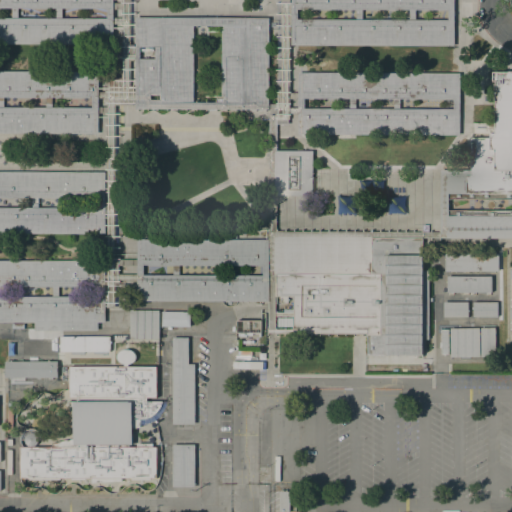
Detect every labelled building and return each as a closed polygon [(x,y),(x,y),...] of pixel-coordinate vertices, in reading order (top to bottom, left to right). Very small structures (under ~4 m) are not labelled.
[(0,0),(112,0),(113,2),(112,8),(106,7),(61,7),(55,7),(17,7),(11,7),(0,7),(0,0)] [(107,306),(107,301),(104,301),(104,295),(99,295),(99,285),(104,286),(104,279),(106,279),(106,213),(105,213),(105,208),(99,208),(99,198),(105,198),(105,192),(106,192),(107,113),(98,113),(98,107),(92,107),(92,97),(98,97),(98,92),(107,92),(107,79),(121,79),(122,24),(113,24),(113,18),(106,17),(106,7),(112,8),(113,2),(121,2),(121,0),(134,0),(134,102),(120,102),(120,251),(115,251),(115,256),(118,256),(118,259),(136,258),(136,264),(142,264),(142,274),(136,274),(136,279),(119,279),(119,304),(114,305),(114,306),(107,306)] [(290,0),(290,8),(296,8),(296,18),(291,18),(291,35),(289,36),(289,92),(297,92),(297,98),(289,98),(289,107),(297,107),(297,113),(288,113),(288,123),(276,123),(276,149),(312,149),(312,194),(275,194),(275,229),(439,230),(440,169),(470,169),(470,174),(465,174),(465,192),(448,192),(447,199),(448,209),(448,236),(422,237),(371,238),(371,236),(273,236),(273,274),(275,273),(276,295),(293,294),(293,328),(366,328),(366,333),(358,333),(268,332),(267,299),(268,299),(268,274),(261,274),(262,264),(267,264),(267,238),(268,114),(276,114),(276,109),(135,108),(135,101),(193,101),(216,101),(268,103),(276,103),(276,91),(280,91),(280,85),(276,84),(276,2),(278,2),(278,0),(289,0),(289,2),(290,0)] [(296,8),(290,8),(290,0),(452,0),(452,9),(447,9),(414,8),(408,8),(361,8),(355,8),(296,8)] [(113,18),(113,24),(113,44),(0,43),(0,16),(11,16),(17,16),(55,17),(62,17),(106,17),(113,18)] [(192,16),(193,24),(193,101),(135,101),(136,16),(192,16)] [(221,24),(193,24),(192,16),(221,16),(221,24)] [(268,17),(268,103),(216,101),(216,95),(221,95),(221,24),(221,16),(268,17)] [(414,18),(446,19),(452,19),(452,44),(291,44),(291,35),(291,18),(296,18),(355,18),(361,18),(408,18),(414,18)] [(92,97),(52,97),(46,97),(3,97),(0,97),(0,71),(98,71),(98,92),(98,97),(92,97)] [(297,71),(459,72),(459,98),(453,98),(399,98),(393,98),(355,98),(349,98),(303,98),(297,98),(297,92),(297,71)] [(511,199),(447,199),(448,192),(465,192),(465,174),(470,174),(470,169),(470,137),(489,137),(489,132),(494,132),(494,80),(492,80),(491,71),(511,71),(511,199)] [(98,107),(98,113),(98,133),(0,133),(0,107),(3,107),(45,107),(52,107),(92,107),(98,107)] [(303,107),(349,107),(355,107),(393,107),(399,107),(453,107),(459,108),(459,132),(297,131),(297,113),(297,107),(303,107)] [(0,171),(105,172),(105,192),(105,198),(99,198),(0,197),(0,171)] [(105,208),(105,213),(105,234),(0,233),(0,207),(99,208),(105,208)] [(448,209),(511,209),(511,236),(448,236),(448,209)] [(422,270),(429,270),(428,338),(422,338),(421,354),(384,353),(366,353),(366,333),(366,328),(293,328),(293,294),(276,295),(275,273),(273,274),(273,236),(371,236),(371,238),(422,237),(422,270)] [(136,264),(136,258),(136,238),(267,238),(267,264),(262,264),(178,264),(172,264),(142,264),(136,264)] [(498,253),(498,271),(445,270),(445,253),(498,253)] [(0,259),(104,260),(104,279),(104,286),(99,285),(58,285),(51,285),(0,285),(0,259)] [(268,274),(268,299),(267,299),(136,299),(136,279),(136,274),(142,274),(172,273),(178,273),(261,274),(268,274)] [(491,276),(491,292),(447,292),(447,276),(491,276)] [(104,295),(104,301),(103,321),(97,321),(97,329),(34,329),(34,321),(0,321),(0,295),(10,295),(51,295),(58,295),(99,295),(104,295)] [(468,302),(468,316),(443,316),(443,302),(468,302)] [(498,302),(498,317),(473,317),(473,302),(498,302)] [(129,338),(129,333),(129,309),(158,309),(158,338),(129,338)] [(161,325),(161,310),(190,310),(190,325),(161,325)] [(259,320),(235,320),(235,338),(260,337),(259,320)] [(449,327),(479,327),(479,356),(450,356),(449,327)] [(480,327),(495,327),(495,355),(481,356),(480,327)] [(109,335),(109,350),(59,350),(59,335),(109,335)] [(172,336),(188,336),(187,362),(194,362),(194,423),(171,423),(172,336)] [(68,365),(123,365),(123,363),(120,362),(117,360),(115,357),(115,354),(116,351),(119,349),(122,348),(126,348),(129,348),(132,350),(134,353),(135,356),(134,358),(133,360),(130,362),(127,363),(127,365),(156,365),(155,396),(145,396),(145,400),(167,400),(165,406),(162,412),(160,415),(157,418),(153,420),(149,422),(145,423),(142,424),(139,424),(139,426),(131,427),(131,443),(128,443),(128,446),(136,445),(136,441),(151,441),(151,446),(155,446),(156,476),(149,476),(149,478),(131,478),(131,476),(121,476),(121,480),(91,481),(91,476),(84,476),(84,478),(72,478),(70,478),(70,476),(59,477),(59,478),(21,478),(21,477),(19,477),(19,446),(51,446),(51,441),(71,437),(71,427),(70,424),(69,421),(70,418),(71,416),(71,405),(69,404),(67,400),(76,400),(76,396),(68,396),(68,365)] [(56,360),(56,376),(52,376),(52,377),(49,377),(49,376),(40,376),(40,377),(36,377),(36,376),(12,376),(12,377),(9,377),(9,376),(4,376),(4,360),(56,360)] [(29,429),(32,429),(35,429),(37,430),(40,433),(41,435),(42,437),(42,439),(38,439),(37,443),(36,445),(33,446),(29,446),(27,446),(25,443),(24,440),(20,440),(20,437),(21,434),(23,432),(24,430),(27,429),(29,429)] [(194,485),(172,485),(172,443),(194,443),(194,485)] [(279,491),(290,491),(289,511),(279,511),(279,491)]
